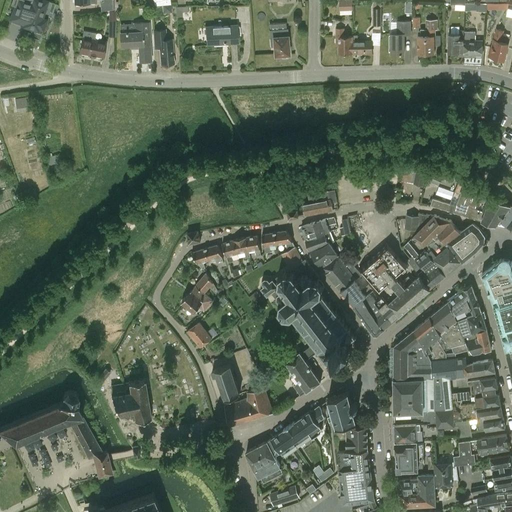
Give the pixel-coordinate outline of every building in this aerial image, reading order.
[(11,0),(11,3),(16,5),(11,21),(27,26),(26,29),(37,33),(38,30),(43,31),(47,19),(42,18),(47,1),(44,0),(11,0)] [(352,0),(345,1),(339,1),(340,11),(346,10),(353,10),(352,0)] [(112,2),(101,2),(102,11),(109,10),(112,11),(112,2)] [(479,3),(479,11),(487,12),(487,10),(487,3),(479,3)] [(373,8),(373,26),(381,26),(381,8),(381,5),(373,5),(374,8),(373,8)] [(175,6),(176,16),(182,16),(182,11),(188,11),(188,6),(175,6)] [(434,53),(434,45),(441,45),(441,35),(436,35),(436,30),(438,30),(438,19),(425,20),(425,29),(421,29),(421,36),(418,36),(418,53),(434,53)] [(405,53),(404,35),(411,35),(411,21),(397,20),(397,33),(391,33),(391,53),(405,53)] [(120,24),(120,32),(121,46),(138,45),(139,61),(151,61),(150,38),(149,21),(133,21),(133,23),(120,24)] [(270,47),(274,46),(274,55),(281,55),(282,55),(287,55),(287,54),(289,54),(287,28),(286,28),(286,22),(269,23),(269,30),(268,30),(270,47)] [(236,25),(206,27),(207,43),(214,43),(214,46),(224,45),(224,42),(237,41),(237,35),(240,34),(239,27),(237,27),(236,25)] [(338,53),(351,54),(351,35),(344,35),(344,28),(336,28),(336,45),(338,45),(338,53)] [(504,60),(508,43),(510,36),(503,35),(504,30),(497,28),(490,57),(504,60)] [(166,29),(153,30),(154,46),(159,45),(160,50),(161,64),(163,64),(164,65),(167,65),(168,64),(174,63),(172,38),(166,38),(166,29)] [(84,30),(83,37),(80,53),(103,57),(106,41),(95,39),(96,33),(84,30)] [(464,55),(464,32),(464,31),(459,31),(459,34),(449,34),(448,53),(459,53),(459,57),(464,57),(464,55)] [(475,32),(464,32),(464,55),(466,55),(466,57),(475,57),(476,56),(482,56),(482,41),(475,40),(475,32)] [(358,35),(351,35),(351,54),(372,54),(372,40),(357,40),(358,35)] [(15,98),(16,111),(31,110),(31,97),(15,98)] [(413,184),(424,186),(428,171),(417,168),(416,172),(413,171),(411,179),(414,180),(413,184)] [(442,176),(430,171),(427,180),(438,184),(442,176)] [(367,182),(372,178),(369,173),(363,177),(367,182)] [(468,217),(480,221),(481,221),(506,228),(511,219),(511,205),(491,196),(485,194),(485,193),(464,185),(458,183),(450,203),(433,198),(431,206),(455,213),(468,217)] [(333,210),(332,203),(337,202),(335,189),(307,195),(308,203),(303,204),(305,216),(333,210)] [(298,209),(287,211),(289,219),(299,217),(299,216),(298,209)] [(406,214),(405,229),(419,230),(434,215),(419,213),(418,216),(406,214)] [(435,214),(434,215),(419,230),(414,235),(411,238),(415,243),(418,239),(424,246),(426,250),(419,255),(408,242),(405,246),(413,256),(410,258),(408,260),(420,275),(431,288),(437,283),(449,273),(463,261),(463,262),(465,260),(480,248),(483,244),(485,243),(485,235),(479,226),(474,222),(473,223),(461,232),(451,220),(435,214)] [(378,335),(399,316),(379,293),(378,294),(370,284),(364,288),(363,288),(362,289),(354,280),(361,274),(354,265),(359,261),(354,256),(344,263),(338,255),(335,251),(331,246),(332,246),(330,243),(334,241),(333,239),(328,225),(336,223),(334,217),(326,219),(322,220),(302,226),(306,240),(310,252),(322,268),(353,306),(363,319),(374,334),(378,335)] [(351,234),(348,218),(342,219),(343,227),(340,227),(341,235),(345,235),(351,234)] [(199,232),(199,230),(187,233),(189,242),(189,244),(201,242),(199,232)] [(286,243),(287,251),(295,247),(293,242),(287,230),(276,232),(278,244),(286,243)] [(271,252),(270,246),(278,244),(276,232),(262,234),(264,246),(265,253),(271,252)] [(261,255),(260,249),(258,235),(247,237),(249,251),(255,250),(256,256),(261,255)] [(251,257),(249,251),(247,237),(235,239),(238,253),(244,252),(245,258),(251,257)] [(233,261),(232,255),(238,253),(235,239),(223,243),(229,262),(233,261)] [(223,261),(222,256),(218,244),(206,248),(209,260),(215,258),(216,263),(223,261)] [(278,298),(281,302),(280,303),(280,310),(284,316),(291,317),(312,344),(318,351),(325,360),(334,354),(337,359),(344,354),(351,349),(347,344),(355,337),(322,294),(322,293),(323,286),(318,280),(320,278),(305,259),(303,261),(296,246),(295,247),(287,251),(281,254),(290,270),(299,265),(311,279),(303,285),(293,273),(286,272),(280,277),(279,285),(273,278),(270,280),(268,278),(265,278),(262,280),(262,283),(264,286),(261,288),(267,296),(271,293),(276,299),(278,298)] [(407,266),(389,246),(363,270),(380,289),(389,281),(391,283),(397,278),(395,276),(407,266)] [(206,268),(204,262),(209,260),(206,248),(192,252),(198,263),(203,269),(206,268)] [(502,259),(502,260),(501,259),(497,262),(489,268),(482,274),(492,300),(506,351),(511,349),(511,262),(511,261),(510,262),(510,261),(509,260),(509,259),(508,259),(507,259),(507,258),(506,258),(505,258),(504,258),(503,259),(502,259)] [(218,291),(213,283),(206,272),(196,285),(205,293),(210,287),(216,293),(218,291)] [(390,283),(379,293),(399,316),(400,315),(426,293),(431,288),(420,275),(413,281),(408,276),(401,282),(398,279),(391,284),(390,283)] [(213,300),(205,293),(196,285),(181,303),(194,313),(199,307),(204,311),(213,300)] [(472,285),(465,289),(472,307),(475,312),(481,310),(472,285)] [(472,307),(465,289),(464,288),(458,293),(450,299),(455,313),(466,308),(466,309),(472,307)] [(450,299),(431,315),(441,335),(436,338),(441,349),(450,346),(453,355),(455,355),(455,353),(469,349),(465,342),(462,335),(457,319),(457,318),(455,313),(450,299)] [(486,324),(481,310),(475,312),(468,314),(468,315),(472,328),(473,328),(474,331),(477,330),(487,326),(486,324)] [(431,315),(414,329),(430,361),(456,358),(455,355),(453,355),(450,346),(441,349),(436,338),(441,335),(431,315)] [(468,315),(457,319),(462,335),(465,342),(469,349),(470,349),(472,353),(473,353),(474,355),(483,353),(483,350),(484,350),(483,348),(477,330),(474,331),(473,328),(472,328),(468,315)] [(192,336),(194,339),(206,330),(199,321),(190,328),(187,330),(192,336)] [(484,350),(492,349),(487,328),(487,326),(477,330),(483,348),(484,350)] [(213,328),(208,332),(206,330),(194,339),(199,345),(200,347),(218,334),(213,328)] [(394,354),(394,378),(450,378),(456,378),(466,377),(464,367),(467,364),(466,357),(456,358),(430,361),(414,329),(394,345),(394,354)] [(286,362),(300,381),(294,386),(300,395),(307,391),(321,381),(306,360),(318,351),(312,344),(301,353),(300,352),(286,362)] [(493,358),(480,361),(480,360),(473,361),(473,363),(467,364),(464,367),(466,377),(480,374),(496,371),(493,358)] [(217,375),(225,398),(241,393),(231,364),(212,370),(214,375),(214,376),(216,376),(217,375)] [(111,372),(105,368),(96,380),(102,384),(111,372)] [(457,393),(451,393),(453,410),(454,422),(470,421),(476,420),(503,414),(500,393),(497,393),(496,388),(498,387),(496,376),(480,379),(472,380),(476,402),(458,403),(457,393)] [(395,412),(453,410),(451,393),(450,378),(394,378),(395,412)] [(110,385),(112,393),(119,414),(134,411),(135,419),(151,416),(144,379),(129,382),(122,383),(110,385)] [(264,384),(248,391),(248,397),(225,405),(231,423),(274,411),(264,384)] [(61,404),(58,403),(0,427),(0,430),(15,444),(16,444),(17,444),(41,434),(69,422),(71,426),(72,427),(88,458),(93,456),(94,460),(95,465),(98,474),(98,475),(112,471),(109,460),(109,458),(107,453),(107,450),(103,451),(83,416),(78,405),(79,397),(75,391),(67,390),(62,396),(61,404)] [(457,391),(458,400),(469,399),(468,390),(457,391)] [(357,424),(358,424),(354,409),(356,409),(358,407),(359,404),(356,401),(353,401),(352,402),(348,391),(328,399),(328,400),(335,419),(336,422),(338,427),(347,426),(351,425),(357,424)] [(300,418),(311,435),(312,437),(321,431),(319,429),(322,427),(317,421),(325,416),(322,407),(321,405),(320,404),(320,405),(311,411),(310,411),(300,418)] [(453,410),(395,412),(395,424),(396,441),(417,440),(421,438),(431,438),(432,438),(432,436),(438,436),(438,434),(459,432),(459,441),(473,439),(470,424),(470,421),(454,422),(453,410)] [(503,414),(476,420),(478,431),(480,431),(486,430),(506,427),(503,414)] [(290,424),(284,428),(296,446),(311,435),(300,418),(295,421),(294,421),(290,424)] [(347,451),(368,447),(368,424),(358,424),(357,424),(351,425),(347,426),(346,435),(346,439),(346,449),(346,451),(347,451)] [(271,438),(268,440),(275,455),(280,451),(282,455),(296,446),(284,428),(283,428),(284,429),(274,435),(271,438)] [(510,448),(507,434),(477,438),(473,439),(459,441),(460,455),(455,455),(456,464),(475,463),(475,462),(476,461),(475,454),(479,453),(510,448)] [(417,440),(396,441),(396,453),(397,463),(397,469),(401,469),(401,470),(419,470),(418,469),(423,469),(423,460),(424,460),(424,442),(431,442),(431,438),(421,438),(417,440)] [(267,441),(246,451),(259,477),(280,466),(275,455),(267,441)] [(359,501),(368,500),(375,499),(368,447),(347,451),(346,451),(346,449),(338,450),(340,469),(339,469),(343,503),(359,501)] [(493,468),(511,464),(511,460),(511,455),(491,458),(493,468)] [(451,463),(434,463),(437,486),(452,485),(451,463)] [(511,474),(511,464),(493,468),(494,478),(511,474)] [(330,467),(324,471),(328,477),(334,472),(330,467)] [(324,471),(317,476),(322,482),(328,477),(324,471)] [(418,474),(418,477),(419,491),(399,492),(403,504),(406,506),(435,504),(434,474),(418,474)] [(496,488),(511,485),(511,474),(494,478),(496,488)] [(398,481),(399,492),(419,491),(418,477),(400,478),(398,481)] [(312,483),(306,488),(310,493),(316,489),(312,483)] [(295,484),(270,493),(274,505),(299,497),(295,484)] [(488,507),(499,505),(499,506),(505,506),(511,505),(511,492),(497,494),(477,498),(478,504),(478,506),(488,507)] [(159,511),(153,494),(104,511),(159,511)] [(375,499),(368,500),(369,504),(360,507),(361,511),(379,511),(378,507),(375,499)]
